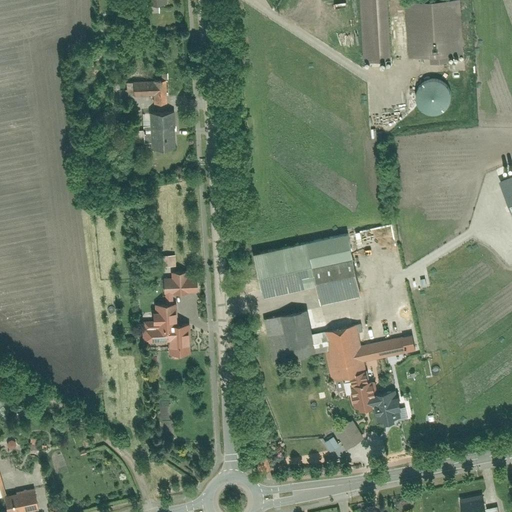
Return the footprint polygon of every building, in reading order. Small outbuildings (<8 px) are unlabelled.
[(165,10),(164,0),(161,0),(149,1),(149,11),(165,10)] [(386,0),(360,0),(364,56),(390,54),(386,0)] [(465,0),(427,0),(408,1),(411,54),(468,51),(465,0)] [(169,77),(138,79),(138,93),(159,92),(159,103),(170,102),(169,77)] [(453,79),(419,82),(421,112),(455,110),(453,79)] [(177,109),(154,111),(155,123),(157,140),(157,146),(180,145),(177,109)] [(157,140),(155,123),(145,124),(146,129),(146,139),(147,141),(157,140)] [(146,129),(132,130),(133,139),(146,139),(146,129)] [(511,171),(498,177),(511,209),(511,171)] [(354,234),(261,254),(269,294),(323,283),(327,301),(366,292),(354,234)] [(176,262),(171,262),(171,256),(163,255),(163,265),(176,265),(176,262)] [(202,289),(201,275),(191,276),(191,270),(176,271),(176,277),(168,278),(169,292),(176,291),(202,289)] [(176,291),(169,292),(169,302),(177,301),(176,291)] [(149,342),(174,340),(174,352),(196,351),(194,322),(182,323),(180,301),(177,301),(169,302),(159,303),(160,318),(148,319),(149,342)] [(312,309),(268,318),(277,359),(321,350),(316,324),(312,309)] [(330,321),(316,324),(321,350),(328,348),(336,347),(332,330),(330,321)] [(328,348),(335,378),(353,374),(371,369),(369,360),(366,345),(361,324),(332,330),(336,347),(328,348)] [(419,348),(416,334),(366,345),(369,360),(419,348)] [(357,392),(361,407),(366,406),(367,409),(379,406),(382,420),(391,417),(392,421),(404,419),(402,410),(409,408),(406,395),(402,396),(400,388),(383,391),(380,379),(376,380),(374,369),(371,369),(353,374),(355,380),(357,392)] [(355,380),(349,381),(351,393),(357,392),(355,380)] [(356,419),(340,429),(351,448),(368,438),(356,419)] [(269,457),(259,460),(263,472),(273,469),(269,457)] [(1,460),(0,460),(0,495),(10,492),(1,460)] [(54,467),(56,479),(70,477),(68,465),(54,467)] [(38,489),(9,495),(12,511),(20,511),(42,508),(38,489)] [(461,502),(462,511),(483,511),(482,498),(461,502)]
